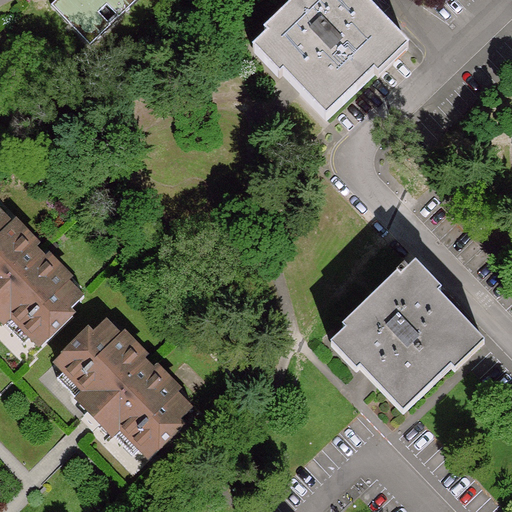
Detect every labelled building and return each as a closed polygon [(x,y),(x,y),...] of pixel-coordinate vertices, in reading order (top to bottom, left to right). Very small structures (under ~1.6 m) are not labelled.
[(60,0),(52,8),(90,50),(144,0),(60,0)] [(309,0),(259,47),(326,119),(404,46),(361,0),(309,0)] [(0,148),(2,150),(17,137),(0,118),(0,148)] [(0,320),(4,324),(12,315),(34,337),(43,348),(74,318),(69,313),(86,297),(48,258),(45,262),(34,251),(38,248),(1,210),(0,211),(0,320)] [(482,340),(417,269),(337,340),(403,414),(482,340)] [(12,315),(4,324),(25,346),(34,337),(12,315)] [(92,337),(88,332),(57,362),(66,371),(88,393),(80,402),(91,414),(93,411),(103,421),(101,424),(113,436),(121,428),(142,449),(152,459),(182,430),(178,424),(194,408),(157,370),(153,373),(142,363),(146,359),(109,320),(92,337)] [(66,371),(58,379),(80,402),(88,393),(66,371)] [(103,421),(93,411),(91,414),(96,419),(101,424),(103,421)] [(113,436),(134,458),(142,449),(121,428),(113,436)]
